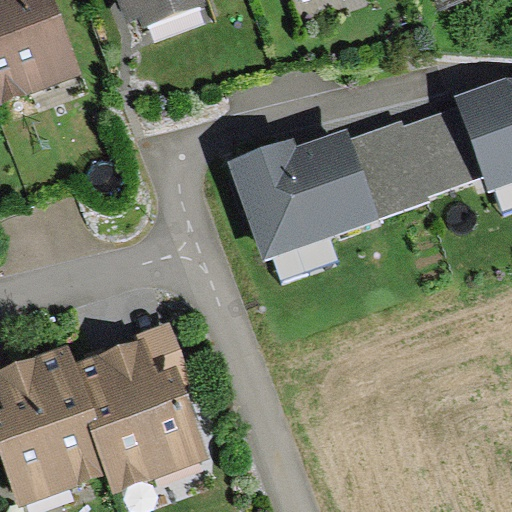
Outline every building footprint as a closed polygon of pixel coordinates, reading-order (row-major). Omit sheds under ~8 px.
[(0,0),(0,102),(79,74),(51,0),(0,0)] [(188,0),(121,0),(128,21),(188,0)] [(435,0),(440,11),(468,0),(435,0)] [(511,96),(508,96),(461,113),(487,194),(511,184),(511,96)] [(367,227),(341,149),(237,183),(264,261),(367,227)] [(160,332),(59,372),(99,473),(104,486),(189,452),(160,378),(176,372),(160,332)] [(0,479),(11,508),(99,473),(59,372),(53,355),(0,375),(0,479)]
